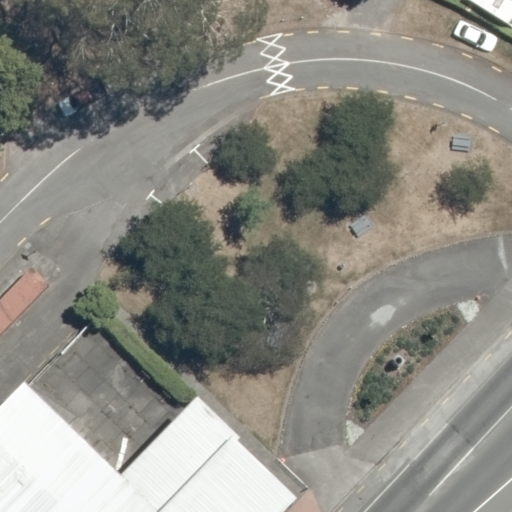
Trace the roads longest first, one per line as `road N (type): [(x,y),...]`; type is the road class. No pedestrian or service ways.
road 1 (unclassified): [(0,225),(83,146),(136,115),(276,65),(398,64),(511,108)]
road 2 (trunk): [(415,511),(511,408)]
